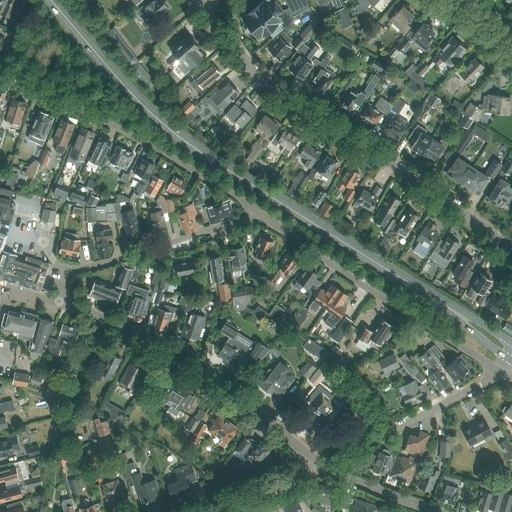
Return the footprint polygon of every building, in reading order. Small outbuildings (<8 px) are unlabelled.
[(0,13),(6,17),(10,19),(18,0),(6,0),(1,12),(0,13)] [(18,0),(10,19),(14,20),(19,23),(29,3),(23,0),(18,0)] [(153,0),(149,4),(146,6),(144,4),(135,11),(141,19),(149,12),(154,19),(164,11),(163,11),(168,7),(161,0),(153,0)] [(262,37),(284,20),(288,25),(295,18),(293,15),(310,7),(306,0),(284,0),(288,8),(283,11),(275,1),(271,3),(270,1),(269,0),(264,0),(245,16),(243,14),(240,17),(260,43),(264,40),(262,37)] [(315,0),(318,4),(328,0),(330,0),(334,9),(342,6),(339,0),(315,0)] [(387,0),(358,0),(358,1),(359,3),(358,5),(357,4),(354,8),(362,15),(367,9),(366,9),(372,3),(380,11),(386,4),(385,3),(387,0)] [(98,2),(89,8),(94,14),(102,8),(98,2)] [(403,6),(389,21),(399,31),(398,32),(403,36),(411,28),(406,24),(414,16),(403,6)] [(344,7),(336,11),(339,16),(347,12),(344,7)] [(310,24),(300,35),(306,40),(316,30),(315,29),(317,26),(316,25),(313,21),(310,24)] [(378,23),(370,32),(366,36),(364,38),(369,44),(376,38),(384,29),(378,23)] [(101,28),(104,33),(110,28),(106,24),(101,28)] [(411,30),(405,37),(411,43),(413,41),(425,51),(432,43),(429,41),(435,34),(423,24),(415,34),(411,30)] [(113,29),(106,34),(109,38),(116,33),(113,29)] [(272,39),(274,41),(269,48),(270,49),(269,51),(279,60),(284,55),(286,56),(291,50),(290,49),(291,48),(287,44),(291,39),(287,35),(281,30),(272,39)] [(329,48),(330,48),(336,52),(341,45),(348,49),(351,43),(341,37),(338,34),(329,48)] [(300,35),(291,44),(297,50),(303,43),(306,40),(300,35)] [(174,59),(168,64),(172,69),(180,62),(189,54),(196,48),(198,46),(194,42),(195,40),(192,37),(190,37),(172,53),(176,58),(174,59)] [(405,37),(389,56),(398,64),(405,56),(402,53),(411,43),(405,37)] [(453,38),(432,61),(437,66),(445,58),(450,64),(464,48),(453,38)] [(123,42),(116,48),(123,57),(130,51),(123,42)] [(292,61),(287,68),(290,70),(292,71),(291,73),(295,75),(297,75),(302,79),(313,65),(307,61),(316,49),(308,43),(307,45),(303,43),(297,50),(291,56),(294,59),(292,61)] [(172,69),(177,66),(185,75),(191,70),(190,69),(197,63),(204,57),(196,48),(189,54),(180,62),(172,69)] [(388,56),(383,61),(387,65),(391,59),(388,56)] [(375,58),(374,60),(370,66),(380,72),(385,65),(375,58)] [(471,60),(458,74),(466,81),(471,77),(474,80),(481,74),(479,72),(484,67),(475,58),(472,61),(471,60)] [(319,65),(322,67),(312,82),(311,81),(308,86),(316,90),(316,89),(323,93),(335,74),(324,67),(328,62),(323,59),(319,65)] [(414,71),(416,72),(412,76),(416,80),(420,76),(429,67),(423,62),(414,71)] [(191,82),(199,92),(221,74),(212,64),(205,70),(203,69),(198,74),(199,75),(191,82)] [(403,79),(389,69),(384,77),(398,86),(396,89),(400,92),(407,82),(403,79)] [(149,74),(141,80),(148,90),(156,83),(149,74)] [(341,105),(348,110),(351,109),(353,107),(356,109),(364,98),(366,99),(380,78),(374,75),(363,92),(360,91),(359,93),(356,91),(355,93),(351,90),(341,105)] [(461,82),(459,80),(453,75),(442,86),(451,94),(458,87),(461,82)] [(349,78),(348,79),(342,88),(348,92),(354,81),(349,78)] [(207,97),(203,101),(207,105),(209,102),(211,103),(219,112),(222,109),(228,104),(239,93),(234,88),(228,82),(220,90),(216,86),(208,95),(209,96),(208,98),(207,97)] [(442,98),(436,94),(436,95),(434,94),(428,104),(434,108),(440,100),(441,100),(442,98)] [(478,103),(476,107),(470,103),(464,113),(476,121),(480,115),(479,114),(481,110),(482,108),(484,109),(484,111),(505,114),(506,107),(510,107),(511,98),(486,95),(486,96),(484,96),(482,104),(478,103)] [(380,97),(374,107),(367,103),(359,116),(362,118),(361,119),(371,126),(373,124),(376,126),(383,114),(386,116),(393,105),(380,97)] [(12,99),(6,121),(5,122),(11,124),(11,125),(18,127),(19,125),(26,103),(12,99)] [(398,99),(391,110),(398,114),(405,103),(398,99)] [(246,100),(239,108),(235,104),(225,114),(234,123),(236,122),(241,126),(244,123),(257,110),(246,100)] [(455,100),(451,106),(458,110),(462,104),(455,100)] [(195,106),(189,101),(181,109),(186,115),(195,106)] [(30,138),(42,143),(53,117),(39,111),(30,138)] [(186,125),(195,117),(190,112),(181,120),(186,125)] [(458,124),(466,129),(472,120),(463,114),(461,116),(462,117),(458,124)] [(256,141),(255,142),(264,148),(262,145),(269,136),(273,130),(278,125),(265,115),(261,120),(257,126),(254,129),(261,135),(256,141)] [(392,117),(384,130),(382,132),(396,141),(398,139),(400,140),(409,123),(399,117),(397,120),(392,117)] [(61,120),(52,141),(57,143),(54,151),(62,155),(66,146),(74,125),(61,120)] [(427,130),(417,124),(415,128),(414,128),(408,137),(415,141),(411,147),(422,154),(432,139),(425,134),(427,130)] [(475,124),(473,128),(470,126),(455,149),(461,154),(475,133),(480,137),(484,130),(475,124)] [(74,138),(68,155),(69,155),(75,158),(75,159),(77,159),(82,160),(83,161),(94,133),(81,128),(78,136),(77,139),(74,138)] [(284,147),(282,150),(281,152),(287,156),(298,138),(285,130),(280,137),(275,134),(270,143),(276,147),(278,143),(284,147)] [(108,148),(110,143),(108,141),(107,139),(102,136),(99,137),(88,159),(102,166),(111,149),(108,148)] [(432,139),(422,154),(433,161),(436,156),(439,158),(446,148),(446,147),(447,145),(441,141),(439,144),(432,139)] [(238,154),(234,161),(248,170),(254,162),(253,162),(264,148),(255,142),(248,151),(250,153),(247,157),(247,158),(246,160),(238,154)] [(305,144),(302,149),(299,155),(305,159),(302,164),(310,169),(314,163),(313,163),(320,152),(313,148),(312,149),(305,144)] [(117,146),(109,162),(126,170),(134,154),(117,146)] [(37,169),(36,170),(43,172),(46,167),(49,158),(48,157),(50,152),(44,150),(40,162),(39,164),(37,169)] [(314,170),(309,177),(309,178),(312,180),(315,175),(320,179),(323,175),(328,179),(338,163),(327,156),(324,162),(320,160),(314,170)] [(456,179),(463,183),(473,167),(457,157),(448,170),(447,169),(445,173),(456,180),(456,179)] [(485,173),(493,178),(503,164),(494,158),(485,173)] [(30,166),(26,175),(33,178),(36,170),(37,169),(39,164),(40,162),(39,161),(33,159),(30,166)] [(150,181),(147,179),(155,165),(143,159),(139,167),(137,166),(133,173),(142,178),(129,200),(139,199),(150,181)] [(502,171),(508,175),(511,168),(511,161),(508,159),(502,171)] [(254,163),(249,169),(265,179),(269,173),(265,170),(266,168),(259,163),(258,165),(254,163)] [(473,167),(463,183),(469,188),(468,189),(473,192),(474,191),(478,193),(489,177),(473,167)] [(345,186),(349,188),(350,187),(353,190),(358,183),(356,182),(360,175),(349,168),(336,187),(342,191),(345,186)] [(273,172),(267,181),(272,184),(278,175),(273,172)] [(300,172),(287,193),(295,198),(299,191),(300,192),(309,178),(309,177),(307,176),(300,172)] [(154,175),(145,191),(143,194),(152,200),(163,181),(154,175)] [(282,190),(286,183),(283,181),(284,179),(279,176),(273,185),(282,190)] [(186,184),(174,177),(165,192),(177,198),(181,193),(186,184)] [(16,182),(8,179),(5,186),(13,189),(16,182)] [(510,184),(501,179),(489,199),(501,207),(505,200),(507,202),(511,194),(511,193),(511,191),(511,187),(509,186),(510,184)] [(88,180),(85,188),(92,191),(95,182),(88,180)] [(53,194),(60,197),(59,200),(63,202),(69,189),(57,184),(53,194)] [(369,211),(370,210),(372,212),(376,206),(373,204),(378,198),(377,197),(382,189),(377,186),(371,194),(363,189),(355,202),(369,211)] [(0,216),(11,220),(14,207),(9,205),(10,198),(12,190),(0,187),(0,216)] [(343,197),(349,201),(356,192),(353,190),(350,187),(349,188),(343,197)] [(320,190),(316,198),(312,204),(317,207),(322,201),(326,193),(320,190)] [(68,199),(77,203),(76,204),(85,205),(88,197),(71,191),(68,199)] [(190,194),(190,195),(195,207),(204,204),(199,191),(190,194)] [(86,204),(89,206),(96,205),(99,198),(91,194),(86,204)] [(386,223),(390,217),(400,201),(389,194),(380,208),(375,216),(386,223)] [(195,207),(190,195),(193,204),(184,207),(186,212),(178,215),(186,234),(202,227),(194,207),(195,207)] [(151,218),(148,219),(149,223),(151,230),(153,237),(162,235),(160,228),(166,227),(164,222),(162,215),(168,213),(165,202),(165,200),(164,198),(156,200),(156,201),(157,204),(159,203),(160,205),(157,206),(152,207),(153,210),(155,209),(155,211),(154,212),(149,213),(151,218)] [(168,199),(165,200),(165,202),(168,213),(173,212),(175,211),(171,199),(168,199)] [(205,208),(211,225),(234,217),(228,200),(205,208)] [(318,211),(328,217),(334,206),(325,201),(318,211)] [(135,213),(134,213),(132,209),(122,212),(119,203),(119,202),(113,203),(116,218),(121,217),(128,240),(137,237),(135,232),(140,231),(135,213)] [(56,211),(57,206),(45,203),(44,209),(43,208),(40,221),(54,224),(56,211)] [(95,206),(95,208),(93,208),(86,208),(86,206),(85,206),(87,218),(87,222),(88,231),(92,231),(92,222),(96,222),(116,221),(116,218),(113,203),(105,203),(105,206),(95,206)] [(389,244),(388,243),(395,232),(398,234),(399,233),(405,237),(418,217),(407,210),(397,225),(394,223),(377,249),(382,252),(384,253),(385,253),(387,253),(388,252),(390,251),(390,250),(391,248),(391,247),(390,245),(389,244)] [(381,231),(386,234),(388,230),(394,220),(390,217),(386,223),(381,231)] [(425,226),(416,240),(419,242),(413,251),(423,258),(438,235),(433,231),(436,226),(429,221),(426,227),(425,226)] [(111,229),(95,231),(99,256),(109,255),(107,240),(112,239),(111,229)] [(0,278),(40,291),(49,264),(26,256),(24,261),(17,258),(17,256),(3,251),(7,236),(0,233),(0,278)] [(256,253),(254,258),(260,260),(262,256),(267,257),(268,258),(271,250),(270,250),(273,242),(261,237),(255,252),(256,253)] [(436,246),(431,255),(439,261),(446,265),(449,261),(459,244),(454,241),(448,237),(445,242),(441,249),(436,246)] [(62,242),(60,252),(78,255),(80,245),(79,245),(80,241),(77,240),(64,238),(63,238),(62,242)] [(408,245),(404,252),(408,255),(413,248),(408,245)] [(228,251),(231,266),(232,266),(233,272),(234,276),(241,275),(240,271),(247,270),(246,264),(243,247),(231,249),(231,250),(228,251)] [(276,264),(266,277),(275,284),(284,272),(288,275),(290,273),(291,274),(294,270),(293,269),(299,261),(288,253),(278,266),(276,264)] [(208,258),(207,260),(207,264),(209,265),(210,275),(212,282),(219,280),(219,278),(224,277),(223,273),(220,256),(208,258)] [(466,273),(473,262),(464,256),(453,273),(458,276),(455,281),(464,288),(471,276),(466,273)] [(133,260),(130,269),(133,270),(135,271),(138,262),(133,260)] [(177,277),(178,281),(185,280),(185,275),(194,274),(192,261),(175,264),(177,277)] [(95,280),(89,295),(115,305),(121,290),(122,288),(126,289),(131,276),(133,270),(130,269),(125,267),(122,266),(120,273),(115,285),(116,286),(115,288),(95,280)] [(307,267),(297,281),(293,286),(299,290),(302,285),(307,289),(305,290),(311,295),(321,282),(315,279),(318,275),(307,267)] [(156,268),(151,283),(155,284),(157,285),(159,279),(162,271),(156,268)] [(480,273),(466,296),(473,300),(473,299),(478,302),(482,295),(483,294),(491,280),(486,277),(480,273)] [(163,275),(159,288),(168,290),(169,283),(171,277),(163,275)] [(252,275),(253,286),(257,287),(258,283),(263,284),(264,277),(252,275)] [(149,304),(145,303),(149,291),(129,284),(126,294),(131,295),(125,314),(140,319),(141,315),(145,316),(149,304)] [(218,285),(221,301),(231,300),(228,284),(218,285)] [(320,305),(326,309),(340,290),(332,285),(326,293),(320,289),(313,300),(308,307),(315,312),(320,305)] [(234,308),(242,312),(254,292),(253,286),(246,287),(246,288),(231,291),(234,308)] [(153,303),(154,303),(160,305),(165,290),(158,288),(153,303)] [(340,290),(326,309),(331,313),(327,319),(324,323),(332,329),(346,308),(341,304),(347,296),(340,290)] [(477,303),(472,310),(478,314),(482,307),(483,307),(484,305),(489,298),(483,294),(482,295),(478,302),(477,303)] [(489,298),(484,305),(485,306),(506,319),(508,316),(511,312),(505,308),(507,303),(493,294),(490,298),(489,298)] [(195,299),(195,300),(188,298),(184,309),(191,311),(192,307),(197,309),(200,300),(195,299)] [(160,309),(158,308),(153,325),(165,329),(169,319),(171,319),(174,308),(170,307),(171,306),(166,304),(164,305),(163,305),(161,306),(160,308),(160,309)] [(284,311),(276,305),(267,317),(275,323),(283,312),(284,311)] [(265,318),(267,314),(259,308),(254,316),(262,320),(269,325),(270,323),(265,318)] [(302,308),(298,313),(290,325),(297,330),(308,316),(306,314),(307,312),(302,308)] [(14,331),(17,332),(23,311),(21,310),(18,313),(9,311),(7,318),(4,317),(0,329),(13,334),(14,331)] [(16,336),(30,340),(28,349),(30,350),(28,357),(38,360),(40,352),(32,350),(34,341),(40,318),(38,317),(38,315),(23,311),(17,332),(16,336)] [(205,317),(190,311),(182,333),(197,339),(205,317)] [(283,312),(275,323),(285,330),(293,320),(283,312)] [(346,317),(331,338),(337,342),(352,322),(346,317)] [(40,318),(34,341),(32,350),(40,352),(41,353),(54,321),(40,318)] [(382,319),(375,330),(370,331),(363,326),(357,336),(370,345),(374,340),(380,345),(393,327),(382,319)] [(225,322),(219,331),(229,338),(220,352),(240,365),(248,353),(257,359),(261,361),(269,350),(265,347),(256,341),(254,344),(250,350),(232,339),(236,333),(238,330),(225,322)] [(503,329),(511,335),(511,326),(506,323),(503,329)] [(59,334),(58,339),(57,341),(51,339),(46,354),(57,358),(64,341),(75,344),(76,340),(79,329),(62,324),(59,334)] [(302,347),(312,354),(313,355),(314,355),(320,359),(325,351),(309,338),(302,347)] [(327,358),(334,363),(342,350),(336,345),(327,358)] [(429,368),(433,372),(429,376),(438,389),(448,382),(440,372),(444,368),(454,381),(468,370),(457,357),(449,363),(434,345),(427,351),(419,358),(428,369),(429,368)] [(281,352),(274,346),(269,351),(276,357),(281,352)] [(121,358),(119,357),(108,352),(104,360),(102,359),(98,367),(107,372),(104,378),(110,381),(121,358)] [(376,363),(378,361),(385,374),(399,366),(393,353),(384,358),(381,353),(373,357),(376,363)] [(413,378),(416,376),(421,382),(426,379),(420,371),(419,372),(405,354),(399,359),(404,366),(403,367),(413,378)] [(41,366),(46,368),(50,358),(45,356),(41,366)] [(325,362),(319,369),(324,373),(330,366),(325,362)] [(300,374),(304,379),(315,367),(311,363),(300,374)] [(125,389),(132,393),(140,380),(138,379),(143,371),(130,364),(119,384),(125,388),(125,389)] [(285,387),(292,378),(285,373),(287,369),(280,364),(274,372),(269,368),(259,380),(264,384),(263,385),(270,391),(273,388),(280,394),(285,387)] [(353,376),(349,370),(343,374),(348,380),(353,376)] [(29,375),(15,372),(12,384),(21,386),(26,387),(29,375)] [(30,383),(27,390),(37,393),(40,387),(39,387),(42,378),(32,375),(30,383)] [(161,407),(168,410),(171,406),(182,389),(170,382),(165,390),(158,386),(160,383),(155,379),(148,390),(154,393),(151,397),(159,401),(160,399),(164,402),(161,407)] [(402,386),(398,388),(402,395),(407,404),(423,396),(418,388),(414,380),(402,386)] [(64,387),(49,381),(43,395),(58,400),(64,387)] [(171,406),(168,410),(165,415),(174,420),(179,412),(182,408),(185,410),(188,404),(193,397),(189,395),(189,394),(182,389),(171,406)] [(332,400),(331,399),(334,396),(330,392),(327,396),(326,395),(320,403),(323,405),(318,412),(310,406),(302,416),(319,430),(333,413),(326,407),(332,400)] [(8,411),(15,409),(12,401),(0,403),(0,416),(0,418),(0,417),(0,427),(7,426),(5,417),(9,415),(8,411)] [(119,423),(124,413),(105,402),(99,412),(119,423)] [(82,417),(93,421),(99,437),(111,432),(106,420),(101,422),(98,416),(84,410),(82,417)] [(219,443),(224,446),(237,428),(219,415),(208,430),(222,440),(219,443)] [(199,422),(192,418),(183,432),(187,435),(185,437),(189,439),(199,422)] [(462,430),(470,446),(492,434),(484,419),(462,430)] [(191,440),(197,443),(207,425),(201,422),(191,440)] [(0,440),(0,456),(14,453),(13,450),(19,448),(16,436),(15,431),(5,434),(6,439),(0,440)] [(421,456),(422,456),(430,435),(420,431),(417,437),(410,435),(404,450),(421,456)] [(245,437),(236,450),(247,458),(252,462),(255,457),(261,462),(263,463),(264,460),(268,460),(270,456),(270,453),(271,450),(270,450),(270,447),(267,446),(265,446),(258,442),(257,443),(251,439),(249,440),(245,437)] [(397,437),(392,438),(396,455),(402,452),(397,437)] [(508,460),(510,459),(511,461),(511,447),(505,438),(498,444),(505,453),(504,454),(508,460)] [(177,441),(171,451),(177,454),(181,456),(187,447),(182,444),(177,441)] [(439,457),(450,457),(451,442),(440,441),(439,457)] [(28,457),(39,454),(37,445),(26,448),(28,457)] [(384,474),(384,473),(387,474),(391,461),(389,460),(392,451),(383,448),(381,453),(379,452),(378,456),(372,454),(369,463),(374,466),(373,470),(384,474)] [(80,450),(59,455),(62,468),(64,467),(63,463),(82,458),(80,450)] [(52,463),(49,454),(36,457),(38,467),(52,463)] [(396,456),(394,462),(391,461),(387,474),(389,474),(389,476),(409,484),(417,462),(402,457),(401,458),(396,456)] [(15,467),(0,471),(0,481),(4,480),(6,485),(18,482),(23,480),(29,478),(24,461),(14,464),(15,467)] [(133,462),(122,465),(128,483),(134,481),(135,484),(138,492),(140,494),(143,502),(146,501),(146,502),(148,501),(160,497),(154,480),(143,483),(140,473),(137,474),(132,476),(130,470),(135,468),(133,462)] [(178,480),(167,484),(174,501),(192,494),(188,484),(189,484),(188,482),(186,477),(194,474),(191,467),(190,468),(188,465),(174,470),(178,480)] [(429,474),(424,472),(418,487),(430,492),(435,478),(437,479),(440,471),(431,468),(429,474)] [(35,470),(31,475),(32,478),(34,477),(40,476),(38,469),(35,470)] [(112,470),(99,475),(100,477),(107,501),(109,500),(110,502),(114,500),(114,498),(123,495),(118,480),(116,481),(113,473),(112,470)] [(32,478),(24,480),(26,489),(42,485),(40,478),(40,476),(34,477),(32,478)] [(511,476),(502,477),(502,485),(511,484),(511,476)] [(0,499),(1,502),(22,496),(20,490),(23,489),(23,485),(23,483),(22,481),(18,482),(6,485),(7,490),(0,491),(0,499)] [(436,499),(453,505),(457,492),(458,493),(459,489),(441,483),(440,487),(436,499)] [(467,483),(462,499),(471,502),(476,486),(467,483)] [(330,507),(336,491),(320,485),(314,500),(320,503),(319,505),(314,503),(311,511),(312,511),(322,511),(324,508),(325,505),(330,507)] [(476,508),(487,511),(488,507),(504,511),(508,511),(509,510),(511,511),(511,493),(503,491),(502,493),(492,490),(492,492),(481,489),(478,500),(479,500),(476,508)] [(74,511),(71,498),(63,500),(62,503),(63,511),(74,511)] [(352,511),(377,511),(379,507),(356,500),(352,511)] [(7,510),(2,511),(24,511),(23,506),(21,501),(6,505),(7,510)] [(301,511),(298,502),(282,508),(284,511),(301,511)] [(97,503),(93,505),(79,509),(80,511),(96,511),(100,510),(97,503)]
